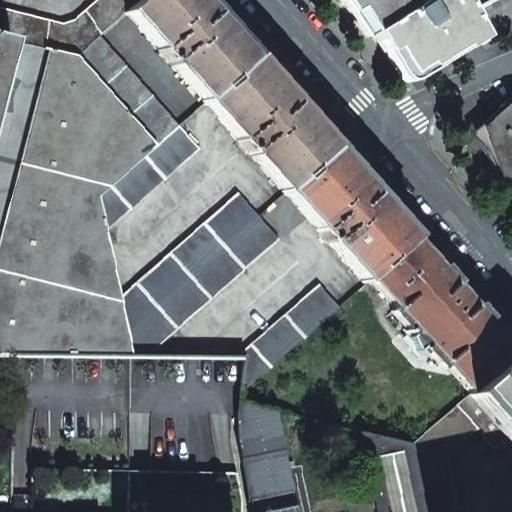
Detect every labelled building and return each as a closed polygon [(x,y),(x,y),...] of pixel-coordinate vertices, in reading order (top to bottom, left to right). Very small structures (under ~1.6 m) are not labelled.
[(0,8),(0,36),(9,39),(50,49),(76,55),(98,37),(125,13),(139,0),(96,0),(73,21),(61,24),(0,8)] [(139,0),(125,13),(205,102),(254,59),(215,14),(202,0),(139,0)] [(338,0),(347,13),(354,9),(370,34),(410,8),(405,0),(338,0)] [(410,8),(370,34),(381,52),(388,48),(396,62),(405,75),(422,65),(424,68),(457,48),(460,52),(479,39),(467,14),(459,0),(422,0),(419,2),(410,8)] [(459,0),(467,14),(493,0),(459,0)] [(0,72),(9,39),(0,36),(0,72)] [(98,37),(76,55),(156,145),(177,126),(98,37)] [(50,49),(0,241),(0,356),(10,357),(133,357),(127,330),(120,296),(106,229),(99,196),(156,145),(76,55),(50,49)] [(254,59),(205,102),(285,193),(333,149),(294,104),(254,59)] [(496,110),(468,135),(488,162),(501,187),(511,188),(511,99),(507,100),(496,110)] [(99,196),(106,229),(197,149),(177,126),(156,145),(99,196)] [(333,149),(285,193),(365,282),(369,279),(413,239),(373,194),(333,149)] [(120,296),(127,330),(258,215),(238,193),(120,296)] [(127,330),(133,357),(143,357),(278,238),(258,215),(127,330)] [(413,239),(369,279),(395,309),(392,312),(441,368),(445,365),(469,393),(472,391),(511,355),(511,349),(464,296),(413,239)] [(244,357),(241,393),(339,306),(319,284),(236,358),(244,357)] [(511,511),(511,355),(472,391),(510,435),(511,436),(511,511)] [(411,444),(424,511),(439,511),(456,508),(445,455),(476,426),(495,448),(502,443),(510,435),(472,391),(469,393),(411,444)] [(238,438),(250,511),(261,511),(294,505),(283,452),(275,411),(240,403),(238,438)] [(360,432),(377,511),(424,511),(411,444),(360,432)] [(12,511),(13,504),(15,433),(0,433),(0,511),(12,511)] [(511,436),(510,435),(502,443),(511,454),(511,436)] [(126,511),(127,473),(127,472),(31,471),(31,504),(13,504),(12,511),(126,511)] [(240,511),(240,503),(236,475),(127,473),(126,511),(240,511)]
